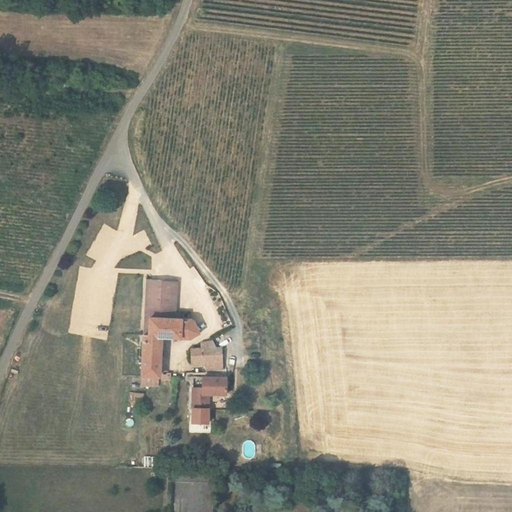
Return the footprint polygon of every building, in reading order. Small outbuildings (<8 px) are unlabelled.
[(146,318),(175,319),(176,282),(148,280),(146,318)] [(142,376),(148,376),(159,377),(161,338),(190,339),(200,333),(194,320),(175,319),(146,318),(142,376)] [(206,369),(223,368),(222,349),(218,349),(214,339),(203,342),(203,349),(191,349),(192,360),(206,359),(206,365),(206,369)] [(159,387),(159,377),(148,376),(148,386),(159,387)] [(194,408),(209,408),(210,393),(227,394),(227,377),(204,376),(203,388),(194,387),(194,408)] [(214,399),(214,408),(223,408),(223,398),(214,399)] [(212,483),(212,469),(172,469),(172,482),(212,483)]
